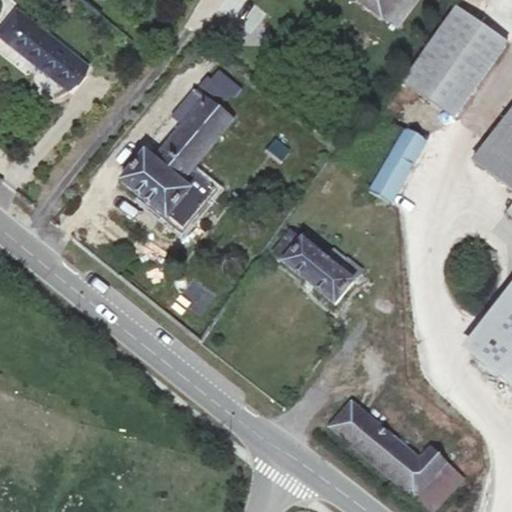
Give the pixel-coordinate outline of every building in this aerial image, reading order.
[(357,0),(398,28),(417,0),(357,0)] [(456,4),(401,81),(454,118),(509,41),(456,4)] [(86,68),(16,12),(0,32),(0,36),(68,90),(86,68)] [(206,99),(193,90),(172,117),(183,126),(206,99)] [(206,99),(183,126),(153,161),(144,153),(121,183),(167,220),(168,218),(183,230),(215,190),(191,171),(233,121),(206,99)] [(265,153),(267,151),(268,150),(238,126),(227,140),(255,164),(265,153)] [(426,141),(406,131),(369,192),(389,204),(426,141)] [(281,163),(282,162),(290,153),(275,140),(268,150),(267,151),(281,163)] [(511,144),(490,172),(511,189),(511,144)] [(353,267),(332,250),(325,259),(290,231),(272,253),(335,305),(362,272),(355,266),(353,267)] [(511,312),(477,358),(511,385),(511,312)] [(419,458),(352,403),(331,428),(430,511),(433,511),(464,480),(430,448),(419,458)]
